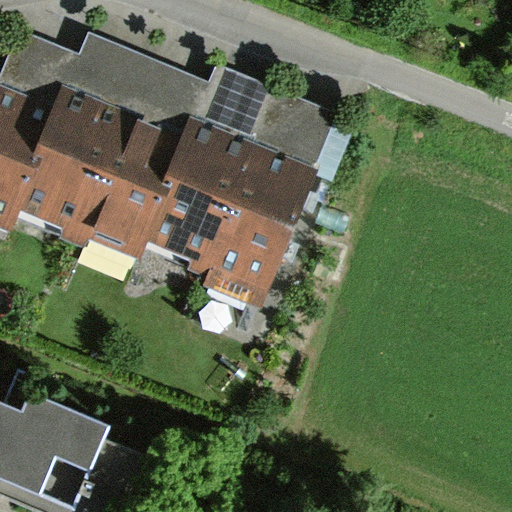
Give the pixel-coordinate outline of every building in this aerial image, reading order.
[(260,153),(317,177),(340,123),(220,73),(213,89),(89,37),(80,57),(19,32),(0,76),(0,95),(58,119),(69,94),(128,119),(192,146),(200,128),(260,153)] [(77,241),(128,119),(69,94),(58,119),(18,216),(77,241)] [(0,95),(0,236),(9,240),(18,216),(58,119),(0,95)] [(128,119),(77,241),(142,268),(148,252),(192,146),(128,119)] [(209,278),(260,153),(200,128),(192,146),(148,252),(209,278)] [(260,153),(209,278),(202,295),(261,321),(317,177),(260,153)] [(0,410),(0,501),(26,511),(124,511),(146,462),(109,447),(112,440),(31,406),(25,420),(0,410)]
